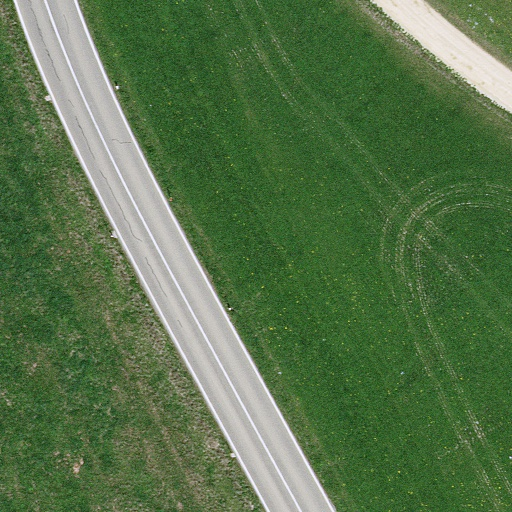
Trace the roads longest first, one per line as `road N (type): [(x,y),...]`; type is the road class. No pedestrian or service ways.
road 1 (tertiary): [(302,511),(90,111),(47,0)]
road 2 (track): [(407,0),(511,86)]
